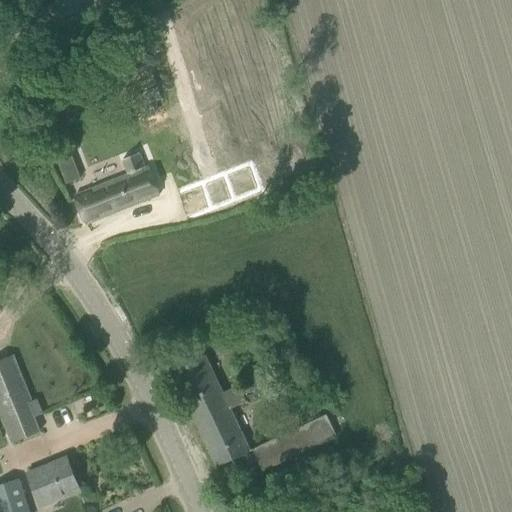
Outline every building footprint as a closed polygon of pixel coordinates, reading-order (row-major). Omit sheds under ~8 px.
[(130,71),(131,74),(115,80),(122,99),(157,85),(153,74),(151,74),(147,64),(130,71)] [(122,160),(128,174),(75,195),(85,224),(159,195),(148,166),(144,168),(138,153),(122,160)] [(240,349),(237,337),(214,342),(217,354),(240,349)] [(172,371),(217,467),(251,451),(231,408),(246,400),(237,384),(223,391),(205,355),(172,371)] [(0,360),(0,416),(11,443),(39,431),(27,402),(31,400),(13,356),(0,360)] [(252,447),(263,470),(337,435),(325,412),(252,447)] [(25,474),(39,507),(80,491),(66,457),(25,474)] [(0,483),(0,511),(30,511),(19,477),(0,483)]
